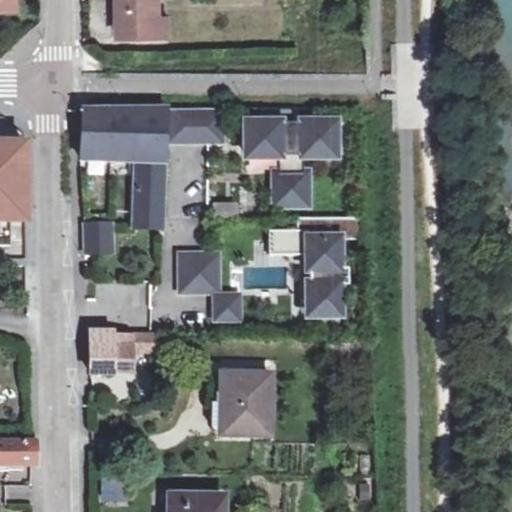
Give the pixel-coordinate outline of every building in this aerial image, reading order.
[(0,0),(0,11),(14,12),(13,0),(0,0)] [(157,0),(116,0),(117,37),(158,37),(157,0)] [(312,109),(259,108),(259,123),(245,123),(245,156),(276,156),(276,173),(273,173),(273,204),(304,204),(304,173),(302,173),(302,156),(333,156),(333,123),(312,123),(312,109)] [(165,109),(81,109),(81,158),(136,162),(163,164),(164,140),(165,109)] [(216,109),(165,109),(164,140),(216,141),(216,109)] [(0,212),(21,212),(20,131),(0,131),(0,212)] [(163,164),(136,162),(133,209),(161,211),(163,164)] [(210,201),(211,215),(235,215),(235,200),(210,201)] [(161,211),(133,209),(132,228),(160,230),(161,211)] [(362,240),(361,218),(294,219),(295,231),(266,231),(266,255),(305,256),(305,271),(307,271),(307,285),(305,285),(305,316),(315,316),(316,329),(336,329),(335,286),(344,286),(344,269),(334,269),(333,240),(362,240)] [(84,226),(84,253),(111,253),(110,225),(84,226)] [(178,256),(178,292),(214,291),(214,256),(178,256)] [(136,303),(128,281),(104,289),(112,311),(136,303)] [(234,298),(213,298),(213,321),(234,321),(234,298)] [(87,332),(88,332),(128,333),(128,369),(132,369),(132,350),(155,350),(154,331),(88,330),(87,332)] [(128,333),(88,332),(89,371),(90,372),(112,372),(112,369),(128,369),(128,333)] [(266,437),(267,375),(221,375),(219,436),(266,437)] [(36,442),(33,441),(0,441),(0,469),(33,470),(36,470),(36,442)] [(101,477),(100,494),(128,495),(128,477),(101,477)] [(372,477),(356,477),(356,501),(372,501),(372,477)] [(223,511),(224,488),(163,488),(162,511),(223,511)]
